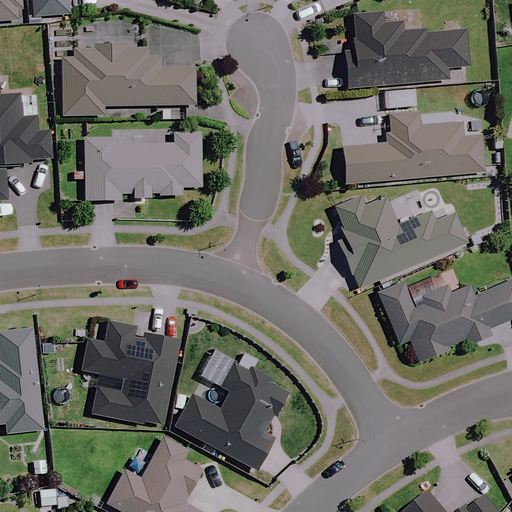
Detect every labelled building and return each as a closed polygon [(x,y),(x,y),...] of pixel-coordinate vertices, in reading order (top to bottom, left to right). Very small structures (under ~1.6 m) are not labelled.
[(0,0),(0,23),(18,23),(17,0),(0,0)] [(31,0),(32,20),(69,18),(67,0),(31,0)] [(385,110),(415,109),(414,86),(468,84),(467,71),(466,32),(401,35),(401,26),(382,26),(382,15),(354,16),(356,55),(345,55),(346,90),(384,89),(385,110)] [(94,44),(94,50),(78,50),(78,55),(62,55),(62,117),(103,117),(103,108),(197,107),(196,70),(159,71),(159,49),(125,50),(124,44),(94,44)] [(35,117),(21,117),(19,97),(0,98),(0,204),(6,204),(3,167),(50,164),(48,134),(37,135),(35,117)] [(464,129),(464,123),(452,124),(451,112),(386,118),(389,146),(343,150),(346,186),(485,173),(481,127),(464,129)] [(133,201),(150,201),(150,195),(159,195),(159,199),(182,199),(182,188),(202,189),(203,135),(176,135),(176,147),(115,146),(115,141),(86,140),(85,202),(122,203),(122,195),(133,195),(133,201)] [(366,209),(361,197),(331,209),(345,243),(336,246),(355,293),(467,247),(454,215),(437,222),(433,213),(399,227),(387,200),(366,209)] [(418,365),(464,345),(466,350),(493,339),(491,334),(511,324),(511,280),(475,296),(471,287),(452,295),(449,288),(419,301),(422,307),(414,310),(403,285),(377,296),(399,348),(409,344),(418,365)] [(132,339),(133,333),(133,329),(108,325),(105,345),(88,342),(82,375),(124,382),(122,394),(96,390),(91,416),(162,428),(177,341),(143,335),(142,340),(132,339)] [(41,432),(32,331),(0,333),(0,426),(5,426),(5,435),(41,432)] [(288,396),(215,355),(201,380),(230,396),(220,413),(193,398),(175,429),(255,473),(276,437),(268,432),(288,396)] [(197,455),(165,438),(142,482),(125,473),(108,505),(119,511),(196,511),(184,505),(203,470),(192,465),(197,455)] [(465,511),(440,511),(429,497),(410,511),(497,511),(485,497),(465,511)]
